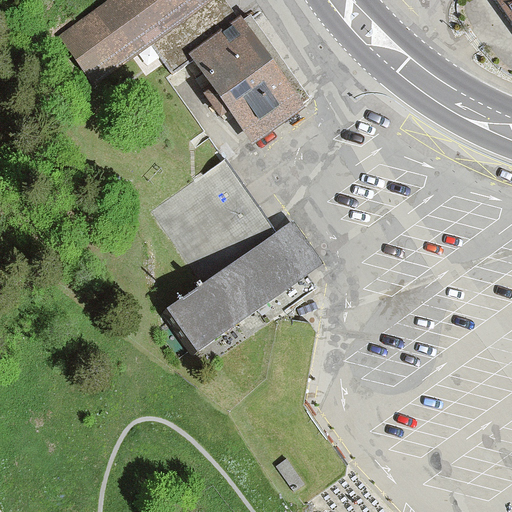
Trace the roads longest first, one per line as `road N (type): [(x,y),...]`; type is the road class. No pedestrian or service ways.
road 1 (unknown): [(160,0),(308,198)]
road 2 (primary): [(511,127),(468,110),(402,63),(341,0)]
